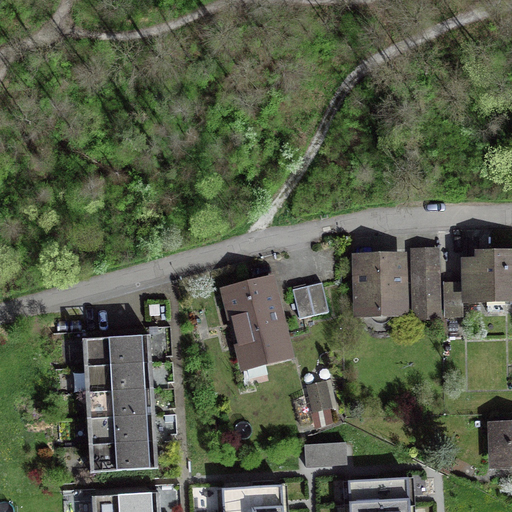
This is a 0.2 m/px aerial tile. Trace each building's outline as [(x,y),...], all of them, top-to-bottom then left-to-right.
[(413,259),(357,260),(358,324),(417,323),(417,327),(445,326),(444,254),(413,255),(413,259)] [(511,310),(511,255),(488,257),(488,264),(471,265),(473,312),(511,310)] [(303,363),(281,284),(227,299),(248,378),(303,363)] [(325,289),(296,296),(303,325),(333,318),(325,289)] [(95,347),(102,478),(171,474),(164,344),(95,347)] [(338,411),(332,387),(312,392),(318,416),(338,411)] [(511,476),(511,427),(492,429),(494,477),(511,476)] [(348,464),(348,439),(305,440),(306,464),(348,464)] [(389,511),(389,495),(333,498),(333,511),(389,511)] [(289,511),(289,498),(225,502),(225,511),(289,511)] [(172,511),(172,502),(102,505),(102,511),(172,511)]
